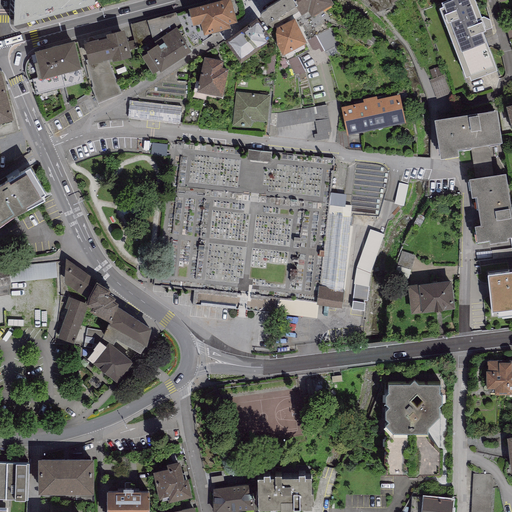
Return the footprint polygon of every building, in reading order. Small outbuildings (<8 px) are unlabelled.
[(14,0),(13,31),(95,9),(93,0),(14,0)] [(298,10),(291,0),(282,0),(265,11),(267,14),(262,17),(260,21),(262,24),(263,23),(266,29),(296,12),(298,10)] [(328,0),(291,0),(298,10),(296,12),(301,20),(308,15),(312,22),(333,8),(328,0)] [(444,12),(439,14),(466,83),(469,82),(471,85),(497,76),(483,38),(487,36),(473,1),(468,3),(467,0),(443,9),(444,12)] [(231,2),(188,14),(193,31),(201,28),(204,40),(231,32),(229,28),(237,26),(231,2)] [(148,22),(147,23),(154,46),(155,50),(147,55),(148,56),(142,60),(153,78),(159,75),(160,77),(192,56),(181,39),(185,37),(175,14),(148,22)] [(147,23),(148,22),(147,21),(130,26),(136,50),(154,46),(147,23)] [(256,21),(225,45),(241,67),(269,46),(265,41),(269,38),(256,21)] [(307,47),(295,22),(276,30),(276,46),(283,59),(307,47)] [(337,45),(331,29),(316,36),(325,51),(337,45)] [(131,61),(124,34),(106,38),(107,42),(83,48),(89,69),(112,63),(112,66),(131,61)] [(321,53),(325,51),(316,36),(307,41),(312,51),(315,52),(319,49),(321,53)] [(81,74),(74,46),(35,56),(36,63),(33,63),(40,92),(79,82),(77,75),(81,74)] [(276,56),(267,55),(266,75),(274,76),(276,56)] [(298,57),(287,62),(294,75),(297,74),(298,77),(306,73),(298,57)] [(203,59),(200,77),(226,82),(228,70),(222,69),(223,63),(203,59)] [(0,128),(13,125),(2,78),(0,76),(0,75),(0,128)] [(222,100),(226,82),(200,77),(196,94),(222,100)] [(270,96),(236,93),(232,127),(251,129),(252,122),(267,123),(270,96)] [(341,109),(347,138),(375,132),(405,125),(399,97),(377,101),(377,98),(363,101),(364,104),(341,109)] [(181,108),(130,102),(128,118),(179,124),(181,108)] [(331,132),(327,106),(277,113),(271,113),(270,127),(276,127),(274,137),(315,142),(329,140),(328,133),(331,132)] [(497,116),(434,125),(440,165),(458,162),(457,155),(502,148),(497,116)] [(155,153),(169,154),(170,143),(156,142),(155,153)] [(251,148),(250,158),(273,160),(274,150),(251,148)] [(0,233),(13,226),(45,206),(42,203),(45,201),(26,170),(6,182),(3,178),(0,180),(0,233)] [(511,221),(506,178),(469,183),(472,203),(475,203),(476,213),(478,213),(481,231),(475,231),(477,247),(489,246),(489,249),(508,246),(507,242),(511,241),(511,221)] [(406,204),(410,184),(402,182),(397,202),(406,204)] [(330,193),(327,214),(350,218),(352,207),(344,206),(346,195),(330,193)] [(350,218),(327,214),(319,288),(343,291),(352,218),(350,218)] [(96,283),(68,262),(66,263),(65,271),(64,285),(87,301),(96,283)] [(55,263),(8,268),(10,284),(56,278),(55,263)] [(10,284),(8,268),(0,268),(0,298),(9,296),(10,284)] [(511,277),(487,281),(491,317),(497,317),(498,322),(511,320),(511,277)] [(418,287),(407,289),(411,317),(454,311),(451,284),(418,289),(418,287)] [(111,291),(99,285),(88,306),(86,310),(91,313),(89,316),(109,326),(110,327),(119,311),(120,308),(115,306),(116,303),(113,302),(115,298),(109,294),(111,291)] [(319,288),(316,307),(342,310),(343,291),(319,288)] [(88,306),(69,298),(64,310),(68,311),(58,338),(74,344),(86,310),(88,306)] [(151,332),(119,311),(110,327),(109,326),(102,341),(108,345),(113,349),(116,343),(140,358),(146,351),(151,332)] [(106,350),(92,366),(116,386),(133,365),(113,349),(108,345),(105,349),(106,350)] [(511,355),(487,356),(487,365),(486,365),(486,382),(488,382),(488,387),(495,387),(495,389),(508,389),(508,391),(511,390),(511,355)] [(387,457),(386,471),(439,472),(439,471),(439,444),(428,433),(428,418),(439,407),(439,398),(442,396),(442,388),(439,385),(439,377),(418,377),(414,373),(410,377),(388,377),(388,385),(386,388),(385,396),(389,399),(386,402),(386,411),(389,414),(385,418),(385,427),(389,430),(385,434),(385,440),(387,443),(384,447),(384,455),(387,457)] [(94,452),(38,451),(38,485),(94,486),(94,452)] [(0,511),(6,511),(7,499),(27,499),(29,458),(0,457),(0,511)] [(179,457),(166,460),(167,464),(153,467),(160,494),(168,492),(169,497),(191,491),(187,473),(184,474),(179,457)] [(264,466),(257,466),(258,482),(256,482),(256,493),(258,493),(258,505),(293,504),(293,502),(312,502),(312,491),(313,491),(313,479),(312,479),(312,465),(305,465),(305,462),(299,462),(299,465),(281,465),(281,462),(275,462),(275,466),(270,466),(270,464),(263,464),(264,466)] [(491,474),(472,473),(470,511),(490,511),(493,478),(491,474)] [(252,480),(213,485),(213,510),(254,504),(252,480)] [(107,482),(106,511),(148,511),(149,482),(107,482)] [(451,511),(453,496),(423,493),(421,511),(451,511)] [(196,511),(194,502),(159,508),(159,511),(196,511)]
